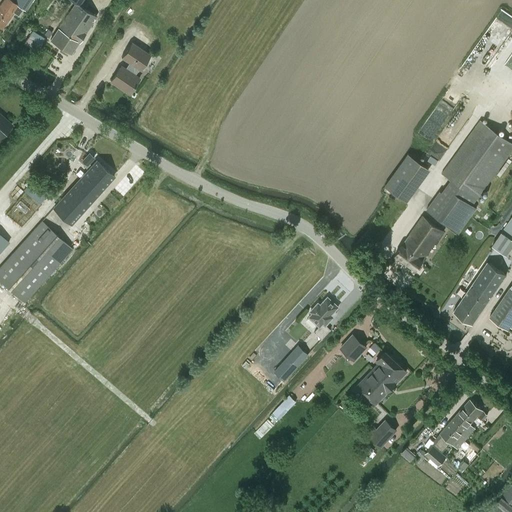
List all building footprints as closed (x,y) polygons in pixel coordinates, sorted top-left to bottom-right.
[(11,0),(3,0),(0,4),(0,26),(2,28),(13,12),(18,15),(23,8),(25,9),(31,0),(17,0),(15,3),(11,0)] [(76,2),(50,40),(71,52),(96,15),(79,4),(76,2)] [(37,51),(44,38),(32,31),(24,43),(37,51)] [(121,65),(111,81),(129,93),(139,78),(134,75),(139,68),(140,69),(150,54),(131,41),(121,57),(129,62),(125,68),(121,65)] [(0,112),(0,137),(12,123),(0,112)] [(477,208),(472,205),(511,148),(511,142),(480,120),(442,173),(451,179),(429,209),(450,224),(460,231),(477,208)] [(80,179),(97,194),(114,175),(97,160),(92,166),(89,163),(94,157),(89,153),(82,161),(85,163),(83,165),(85,167),(88,170),(80,179)] [(404,199),(428,167),(408,153),(385,185),(404,199)] [(39,203),(51,190),(35,176),(24,190),(39,203)] [(71,223),(97,194),(80,179),(54,207),(71,223)] [(60,235),(65,229),(48,214),(43,220),(60,235)] [(416,269),(444,230),(423,215),(395,254),(416,269)] [(511,216),(502,231),(511,237),(511,216)] [(0,279),(24,301),(72,248),(42,221),(0,267),(0,279)] [(0,251),(9,242),(0,234),(0,251)] [(490,299),(506,274),(487,261),(470,286),(490,299)] [(473,323),(490,299),(470,286),(453,310),(473,323)] [(511,287),(510,286),(490,316),(508,329),(510,326),(511,327),(511,287)] [(331,314),(338,306),(327,297),(320,305),(318,303),(310,311),(312,313),(309,317),(319,326),(314,332),(322,338),(330,329),(326,324),(333,316),(331,314)] [(354,359),(366,346),(353,333),(341,346),(354,359)] [(379,348),(374,342),(371,345),(376,351),(379,348)] [(298,345),(274,371),(284,380),(308,354),(298,345)] [(379,362),(357,384),(376,402),(407,371),(386,350),(377,360),(379,362)] [(280,419),(297,401),(290,394),(273,412),(280,419)] [(470,399),(440,433),(452,443),(455,446),(464,437),(461,434),(477,415),(482,420),(487,414),(484,411),(482,410),(470,399)] [(260,439),(273,426),(267,420),(255,433),(260,439)] [(381,445),(396,429),(386,420),(371,436),(381,445)] [(367,443),(363,448),(370,455),(374,450),(367,443)] [(423,449),(419,454),(424,459),(424,458),(425,457),(437,468),(439,466),(443,461),(447,456),(433,444),(426,452),(423,449)] [(408,447),(402,454),(411,462),(417,455),(408,447)] [(461,466),(459,469),(462,471),(464,469),(469,464),(465,460),(460,465),(461,466)] [(511,511),(511,483),(487,511),(511,511)]
